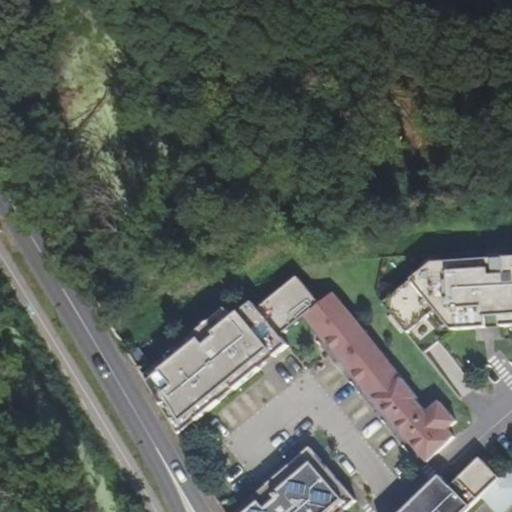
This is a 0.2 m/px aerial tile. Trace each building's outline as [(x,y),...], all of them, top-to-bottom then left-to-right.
[(511,255),(434,263),(383,304),(392,314),(387,318),(400,334),(405,330),(408,334),(436,311),(452,330),(487,327),(486,317),(499,316),(500,326),(511,324),(511,255)] [(307,316),(427,463),(455,438),(448,430),(456,422),(440,403),(427,414),(414,400),(416,398),(332,295),(320,305),(297,278),(259,311),(253,304),(234,321),(227,311),(168,359),(173,365),(150,384),(145,378),(143,379),(179,438),(290,347),(281,337),(307,316)] [(500,326),(499,316),(486,317),(487,327),(500,326)] [(461,397),(474,385),(436,341),(423,353),(461,397)] [(168,359),(145,378),(150,384),(173,365),(168,359)] [(312,450),(255,499),(260,505),(251,511),(347,511),(357,504),(312,450)] [(467,511),(482,497),(501,479),(480,458),(450,487),(440,477),(404,511),(467,511)] [(511,468),(501,479),(482,497),(496,511),(504,511),(511,505),(511,468)] [(251,511),(260,505),(255,499),(238,511),(251,511)]
